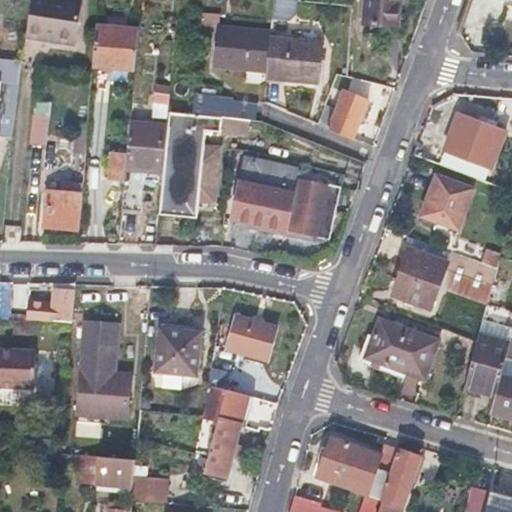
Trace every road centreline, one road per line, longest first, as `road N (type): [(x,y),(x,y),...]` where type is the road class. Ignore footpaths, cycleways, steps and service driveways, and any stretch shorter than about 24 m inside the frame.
road 1 (residential): [(0,261),(222,266),(337,295)]
road 2 (residential): [(337,295),(424,70)]
road 3 (residential): [(303,392),(511,455)]
road 4 (residential): [(303,392),(270,511)]
